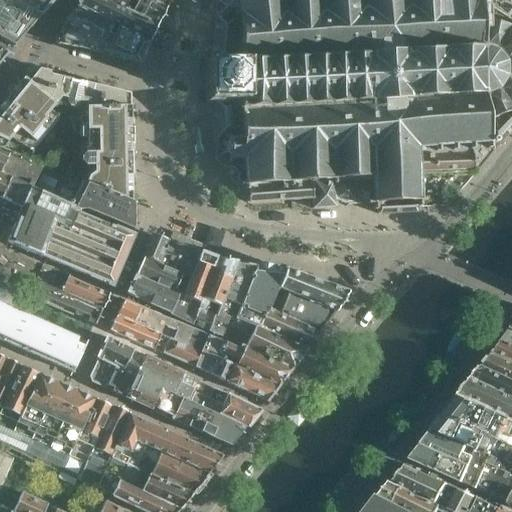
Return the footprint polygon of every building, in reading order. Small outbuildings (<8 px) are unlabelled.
[(38,15),(10,0),(0,0),(0,39),(12,46),(38,15)] [(50,0),(10,0),(38,15),(50,0)] [(156,25),(124,10),(115,6),(103,0),(84,0),(79,6),(109,22),(123,29),(134,34),(149,42),(156,25)] [(165,8),(148,0),(128,0),(124,10),(156,25),(165,8)] [(148,0),(165,8),(168,0),(148,0)] [(235,0),(236,13),(239,64),(210,65),(200,66),(201,74),(200,74),(200,77),(201,77),(201,87),(201,91),(202,106),(210,105),(242,104),(244,140),(234,141),(228,141),(224,146),(225,155),(229,159),(232,159),(235,159),(245,158),(247,185),(311,181),(312,209),(335,207),(335,201),(344,203),(344,206),(345,206),(345,204),(367,203),(368,204),(372,204),(372,211),(375,210),(375,205),(415,203),(415,208),(418,208),(417,202),(423,201),(423,197),(417,198),(416,177),(414,148),(484,143),(483,123),(511,112),(511,34),(508,29),(476,23),(474,0),(235,0)] [(231,13),(236,13),(235,0),(217,0),(217,1),(216,1),(215,16),(232,17),(231,13)] [(474,0),(476,23),(508,29),(511,24),(511,14),(496,6),(497,5),(496,4),(497,0),(474,0)] [(109,22),(79,6),(70,17),(106,31),(109,22)] [(239,64),(236,13),(231,13),(232,17),(215,16),(210,65),(239,64)] [(106,31),(70,17),(63,27),(103,40),(106,31)] [(103,40),(63,27),(55,37),(55,39),(57,43),(58,44),(61,45),(66,46),(114,58),(123,29),(109,22),(106,31),(103,40)] [(126,60),(134,34),(123,29),(114,58),(126,60)] [(139,62),(149,42),(134,34),(126,60),(138,63),(139,63),(139,62)] [(131,202),(130,159),(129,98),(126,93),(29,70),(12,92),(0,106),(0,149),(17,157),(25,148),(33,151),(60,119),(50,111),(61,97),(79,102),(85,104),(86,125),(80,125),(80,138),(86,138),(86,153),(84,153),(84,155),(81,158),(73,158),(65,176),(66,177),(131,203),(131,202)] [(244,140),(242,104),(210,105),(218,162),(223,162),(224,164),(232,163),(232,159),(229,159),(225,155),(224,146),(228,141),(234,141),(244,140)] [(511,129),(511,112),(483,123),(484,143),(493,151),(511,129)] [(484,143),(472,144),(474,173),(493,151),(484,143)] [(416,177),(474,173),(472,144),(414,148),(416,177)] [(131,203),(66,177),(64,180),(17,157),(0,149),(0,175),(22,186),(72,206),(73,204),(79,207),(131,230),(131,204),(131,203)] [(247,185),(245,158),(235,159),(232,159),(232,163),(224,164),(223,162),(218,162),(248,203),(247,185)] [(132,236),(77,212),(79,207),(73,204),(72,206),(22,186),(0,175),(0,199),(13,206),(7,219),(17,224),(8,244),(111,287),(132,236)] [(312,198),(311,181),(247,185),(248,203),(312,198)] [(0,241),(8,244),(17,224),(7,219),(13,206),(0,199),(0,282),(29,296),(30,294),(36,279),(42,266),(0,247),(0,241)] [(375,205),(375,216),(415,213),(415,203),(375,205)] [(170,271),(182,248),(186,240),(186,238),(173,232),(168,243),(157,265),(170,271)] [(157,265),(168,243),(152,236),(143,258),(157,265)] [(180,292),(198,255),(201,246),(186,240),(182,248),(170,271),(175,274),(171,281),(180,292)] [(193,304),(215,260),(198,255),(180,292),(177,297),(193,304)] [(170,271),(157,265),(143,258),(143,259),(135,277),(167,292),(169,279),(168,276),(170,271)] [(216,304),(236,264),(215,260),(193,304),(185,321),(194,325),(204,329),(210,317),(197,310),(203,298),(216,304)] [(230,317),(256,266),(236,264),(216,304),(213,310),(230,317)] [(53,287),(59,273),(57,272),(42,266),(36,279),(53,287)] [(264,310),(273,292),(284,269),(256,266),(230,317),(220,336),(237,344),(245,347),(255,328),(264,310)] [(346,293),(293,273),(284,269),(273,292),(333,313),(346,293)] [(108,294),(67,277),(68,276),(59,273),(53,287),(101,309),(108,294)] [(177,297),(167,292),(135,277),(127,295),(169,314),(177,297)] [(101,309),(53,287),(36,279),(30,294),(94,326),(101,309)] [(333,313),(273,292),(264,310),(318,332),(333,313)] [(185,321),(193,304),(177,297),(169,314),(185,321)] [(180,324),(167,319),(156,314),(124,300),(116,317),(161,337),(165,328),(176,333),(173,340),(185,344),(192,329),(180,324)] [(86,343),(0,304),(0,341),(10,346),(69,371),(73,370),(75,365),(76,365),(86,343)] [(220,336),(230,317),(213,310),(210,317),(204,329),(220,336)] [(318,332),(264,310),(255,328),(306,348),(318,332)] [(161,337),(116,317),(110,330),(162,354),(168,340),(161,337)] [(290,369),(302,354),(306,349),(306,348),(255,328),(245,347),(237,344),(236,345),(235,347),(225,343),(217,362),(231,368),(276,387),(288,373),(290,370),(290,369)] [(199,354),(207,335),(192,329),(185,344),(173,340),(169,338),(168,340),(162,354),(195,368),(200,355),(199,354)] [(217,362),(225,343),(207,335),(199,354),(200,355),(195,368),(211,375),(217,362)] [(134,376),(144,356),(107,338),(97,359),(134,376)] [(511,347),(504,343),(494,356),(511,363),(511,347)] [(185,400),(194,380),(183,375),(144,356),(134,376),(125,398),(150,410),(171,419),(181,398),(185,400)] [(511,363),(494,356),(483,371),(511,383),(511,363)] [(125,398),(134,376),(97,359),(89,377),(91,382),(125,398)] [(0,403),(2,404),(20,367),(7,361),(0,374),(0,403)] [(225,382),(231,368),(217,362),(211,375),(225,382)] [(0,420),(13,427),(39,375),(20,367),(2,404),(0,407),(0,420)] [(276,387),(231,368),(225,382),(265,401),(276,387)] [(511,398),(511,383),(483,371),(478,377),(474,374),(470,379),(474,382),(511,398)] [(71,448),(94,400),(39,375),(13,427),(0,420),(0,443),(36,462),(77,480),(88,456),(71,448)] [(258,410),(226,394),(194,380),(185,400),(244,427),(258,410)] [(511,398),(474,382),(461,398),(511,419),(511,398)] [(244,427),(185,400),(181,398),(171,419),(229,446),(243,428),(244,427)] [(511,419),(461,398),(435,431),(491,455),(489,460),(493,462),(503,440),(511,444),(511,419)] [(88,456),(111,407),(94,400),(71,448),(88,456)] [(94,489),(128,415),(128,414),(111,407),(88,456),(77,480),(94,489)] [(153,449),(207,473),(221,457),(220,456),(128,415),(94,489),(111,497),(118,482),(128,464),(143,471),(153,449)] [(491,455),(435,431),(423,445),(484,472),(489,460),(491,455)] [(511,460),(506,458),(511,444),(503,440),(493,462),(511,470),(511,460)] [(484,472),(423,445),(419,450),(411,460),(413,461),(476,489),(484,472)] [(207,473),(153,449),(143,471),(191,493),(207,473)] [(0,484),(12,459),(0,453),(0,484)] [(507,502),(511,490),(511,470),(493,462),(489,460),(484,472),(476,489),(507,502)] [(191,493),(143,471),(128,464),(118,482),(178,509),(191,493)] [(471,511),(477,498),(408,466),(407,466),(393,483),(456,511),(471,511)] [(175,511),(178,509),(118,482),(111,497),(144,511),(175,511)] [(456,511),(393,483),(381,497),(412,511),(456,511)] [(43,511),(48,504),(19,490),(7,511),(43,511)] [(412,511),(381,497),(369,511),(412,511)] [(499,511),(501,510),(489,504),(484,502),(482,501),(477,498),(471,511),(499,511)] [(124,511),(104,502),(98,511),(124,511)]
